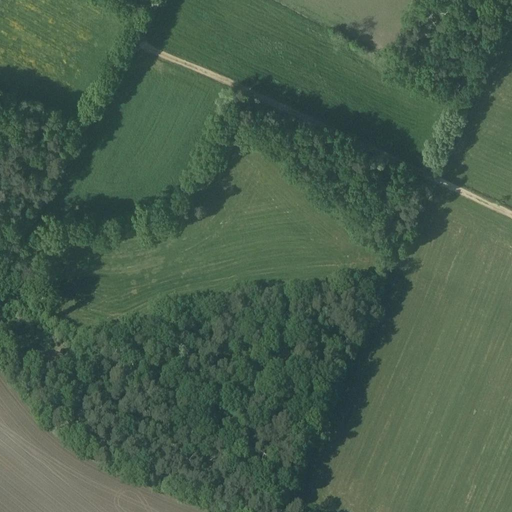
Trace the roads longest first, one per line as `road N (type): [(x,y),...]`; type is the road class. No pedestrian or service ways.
road 1 (track): [(130,42),(511,215)]
road 2 (unclassified): [(0,268),(155,0)]
